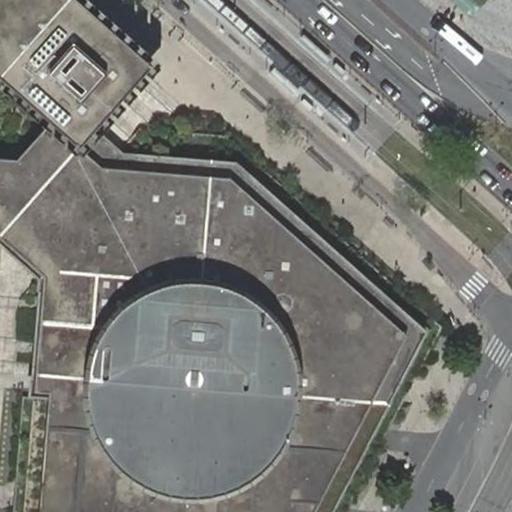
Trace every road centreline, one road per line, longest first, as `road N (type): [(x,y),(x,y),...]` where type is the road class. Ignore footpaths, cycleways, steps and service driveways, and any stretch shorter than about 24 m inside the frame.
road 1 (residential): [(511,317),(162,0)]
road 2 (secondary): [(299,0),(511,189)]
road 3 (tertiary): [(511,336),(416,511)]
road 4 (unknown): [(347,0),(434,77),(511,107)]
road 5 (secondary): [(511,96),(401,0)]
